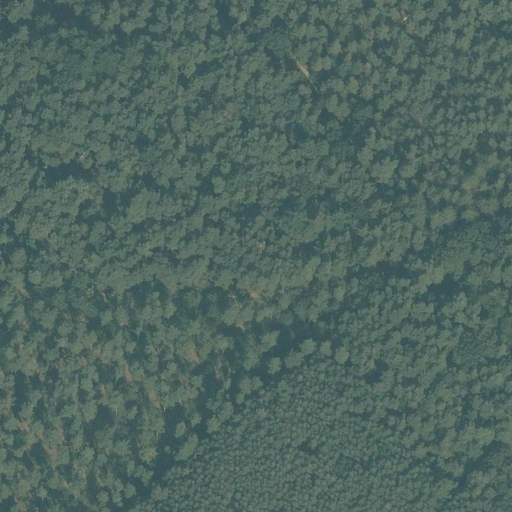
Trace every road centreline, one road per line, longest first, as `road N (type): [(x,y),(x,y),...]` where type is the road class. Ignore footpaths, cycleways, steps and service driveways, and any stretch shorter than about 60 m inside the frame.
road 1 (track): [(0,293),(200,301),(353,288),(511,215)]
road 2 (track): [(299,64),(416,250)]
road 3 (track): [(428,263),(511,354)]
